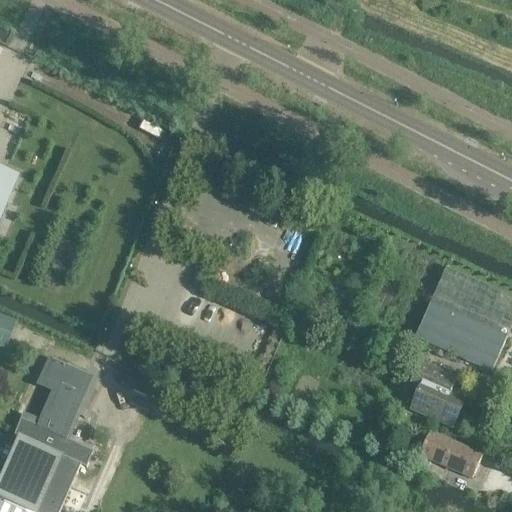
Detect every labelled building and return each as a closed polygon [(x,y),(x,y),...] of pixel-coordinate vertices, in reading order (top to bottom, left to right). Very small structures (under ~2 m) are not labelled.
[(6,170),(0,167),(0,213),(17,175),(6,170)] [(511,297),(446,269),(415,340),(492,373),(511,326),(511,297)] [(269,338),(273,327),(227,307),(223,318),(269,338)] [(0,314),(0,347),(7,350),(18,322),(0,314)] [(15,437),(20,439),(82,466),(87,468),(94,452),(64,438),(92,376),(75,368),(49,356),(37,383),(63,395),(48,431),(22,420),(15,437)] [(421,364),(411,388),(419,392),(411,410),(453,428),(466,399),(450,392),(448,388),(446,387),(451,377),(421,364)] [(139,380),(134,391),(153,399),(158,389),(139,380)] [(161,399),(158,406),(180,416),(184,409),(161,399)] [(483,455),(432,433),(421,457),(417,467),(431,473),(435,463),(473,479),(483,455)] [(61,511),(82,466),(20,439),(0,484),(0,498),(1,499),(31,511),(61,511)] [(31,511),(1,499),(0,500),(0,511),(31,511)]
